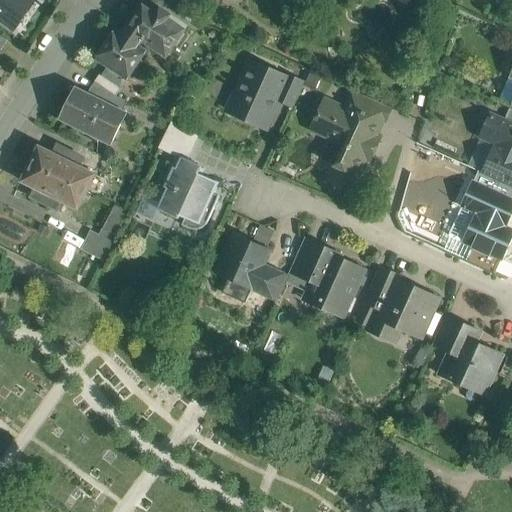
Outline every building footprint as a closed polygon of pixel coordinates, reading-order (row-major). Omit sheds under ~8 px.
[(36,1),(34,0),(0,0),(0,19),(15,30),(36,1)] [(165,22),(143,7),(128,30),(142,40),(141,40),(167,57),(184,31),(168,19),(165,22)] [(115,31),(97,59),(110,68),(105,75),(104,76),(121,88),(122,87),(127,79),(128,80),(146,52),(137,46),(141,40),(142,40),(128,30),(123,37),(115,31)] [(286,78),(250,62),(227,111),(268,130),(279,103),(282,98),(279,96),(288,75),(287,74),(286,78)] [(121,88),(104,76),(105,75),(102,73),(95,82),(116,96),(122,88),(122,87),(121,88)] [(304,82),(288,75),(279,96),(282,98),(279,103),(292,108),(304,82)] [(116,96),(95,82),(94,83),(101,88),(96,98),(123,112),(128,102),(116,96)] [(96,98),(76,89),(61,120),(111,145),(126,114),(123,112),(96,98)] [(355,92),(346,111),(325,102),(312,129),(334,139),(324,161),(356,176),(365,157),(370,159),(379,141),(373,138),(388,107),(355,92)] [(511,124),(505,121),(491,115),(481,138),(501,147),(496,158),(491,155),(483,173),(488,175),(511,186),(511,124)] [(199,137),(172,122),(159,149),(176,157),(176,155),(188,160),(199,137)] [(78,156),(58,146),(53,154),(39,148),(31,165),(86,192),(95,175),(79,167),(82,162),(76,159),(78,156)] [(200,175),(199,174),(202,167),(196,164),(188,160),(176,155),(176,157),(156,201),(158,202),(158,201),(162,203),(158,210),(165,213),(165,214),(172,217),(172,216),(178,219),(180,216),(186,219),(183,224),(182,226),(191,230),(196,231),(200,230),(203,228),(205,227),(207,224),(220,197),(214,194),(219,183),(201,175),(200,175)] [(86,192),(31,165),(22,182),(36,188),(31,197),(53,208),(55,204),(60,207),(62,202),(78,209),(86,192)] [(511,200),(511,186),(488,175),(482,188),(511,201),(511,200)] [(482,188),(474,184),(463,207),(464,208),(451,236),(501,259),(511,234),(511,230),(504,227),(511,210),(511,201),(482,188)] [(115,206),(103,229),(115,235),(127,212),(115,206)] [(272,251),(233,234),(215,274),(225,278),(219,291),(238,300),(244,287),(253,291),(265,266),(272,251)] [(343,257),(306,240),(289,277),(288,276),(286,282),(306,291),(303,300),(345,318),(366,271),(341,260),(343,257)] [(265,266),(253,291),(277,302),(286,282),(288,276),(265,266)] [(439,300),(400,282),(402,279),(380,269),(365,302),(366,302),(378,307),(368,328),(368,329),(395,342),(401,328),(422,337),(427,326),(430,327),(433,325),(438,313),(434,311),(439,300)] [(378,307),(366,302),(357,323),(368,328),(378,307)] [(467,326),(447,317),(434,345),(448,352),(454,355),(467,326)] [(504,355),(477,343),(482,333),(467,326),(454,355),(448,352),(438,374),(486,396),(504,355)]
